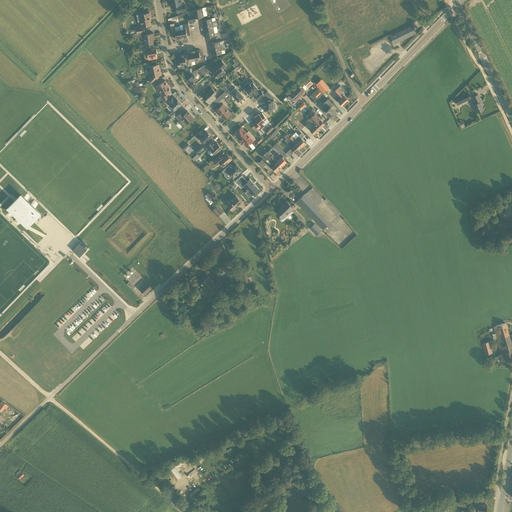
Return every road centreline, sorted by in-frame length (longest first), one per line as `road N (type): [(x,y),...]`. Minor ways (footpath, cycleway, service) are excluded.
road 1 (unclassified): [(0,446),(225,231)]
road 2 (track): [(49,397),(184,511)]
road 3 (tertiary): [(511,120),(457,4)]
road 4 (residential): [(271,189),(363,101)]
road 5 (residential): [(363,101),(450,11)]
